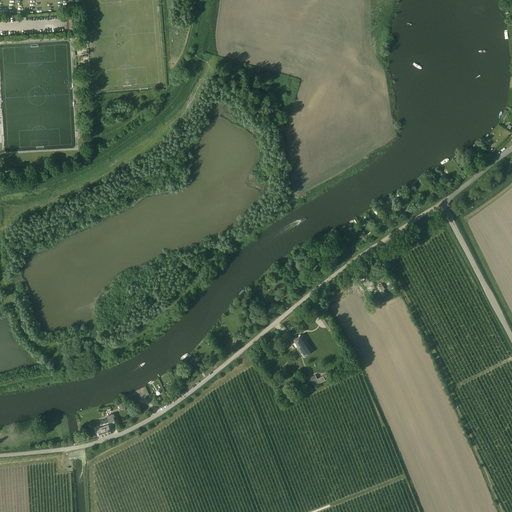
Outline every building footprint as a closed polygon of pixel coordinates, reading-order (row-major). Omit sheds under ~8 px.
[(66,15),(67,30),(72,29),(72,31),(78,30),(77,15),(66,15)] [(376,270),(381,277),(387,273),(383,266),(376,270)] [(367,279),(362,283),(369,293),(375,288),(373,285),(374,284),(371,281),(369,282),(367,279)] [(324,317),(321,319),(329,331),(332,329),(324,317)] [(293,340),(298,347),(297,348),(301,354),(302,353),(304,357),(313,351),(307,341),(306,342),(302,335),(293,340)] [(315,375),(307,378),(310,383),(312,382),(314,386),(325,381),(325,379),(328,378),(326,374),(323,375),(323,376),(317,379),(315,375)] [(107,416),(109,421),(109,423),(110,423),(115,421),(115,422),(117,421),(115,416),(114,414),(107,416)] [(107,422),(108,425),(97,429),(100,437),(111,433),(109,428),(111,427),(110,423),(109,423),(109,421),(107,422)]
